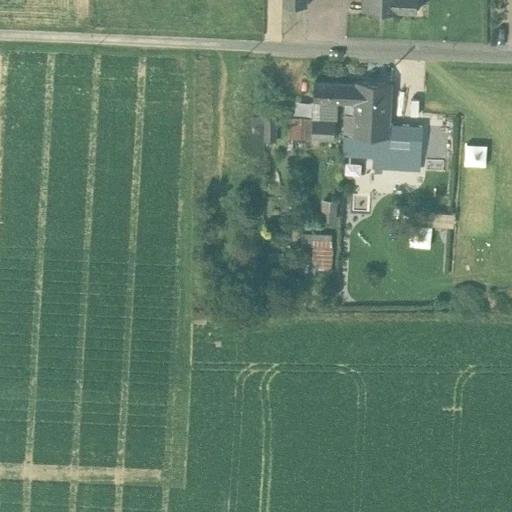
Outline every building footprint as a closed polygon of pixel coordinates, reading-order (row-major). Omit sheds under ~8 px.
[(364,0),(364,8),(425,9),(425,0),(364,0)] [(395,120),(395,77),(316,78),(316,102),(297,102),(297,114),(288,114),(288,136),(315,136),(315,125),(343,124),(343,153),(376,153),(376,164),(423,164),(423,120),(395,120)] [(252,136),(274,137),(275,114),(253,113),(252,136)] [(337,217),(338,197),(323,197),(323,217),(337,217)] [(311,263),(332,264),(333,231),(312,230),(311,263)]
